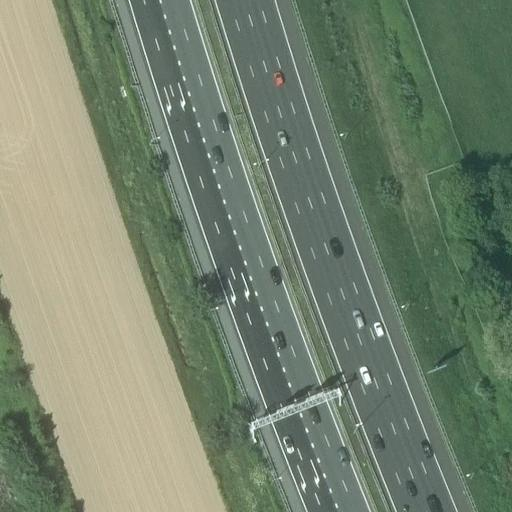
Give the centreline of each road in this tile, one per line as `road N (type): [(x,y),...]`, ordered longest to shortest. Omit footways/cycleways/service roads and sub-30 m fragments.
road 1 (motorway): [(423,511),(327,265),(243,0)]
road 2 (motorway): [(160,0),(247,273),(339,511)]
